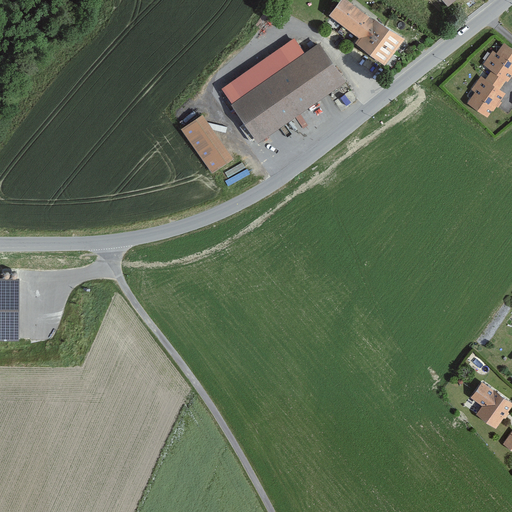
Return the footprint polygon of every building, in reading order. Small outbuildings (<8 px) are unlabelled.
[(355,0),(330,0),(322,12),(356,36),(350,44),(384,68),(407,36),(355,0)] [(291,40),(218,89),(254,142),(345,80),(317,41),(300,53),(291,40)] [(511,47),(503,42),(464,99),(484,112),(511,70),(511,47)] [(200,115),(183,127),(211,171),(229,159),(200,115)] [(20,278),(0,277),(0,337),(19,338),(20,278)] [(511,404),(511,397),(481,378),(469,396),(482,404),(475,416),(497,429),(511,404)] [(511,427),(500,441),(511,449),(511,427)]
